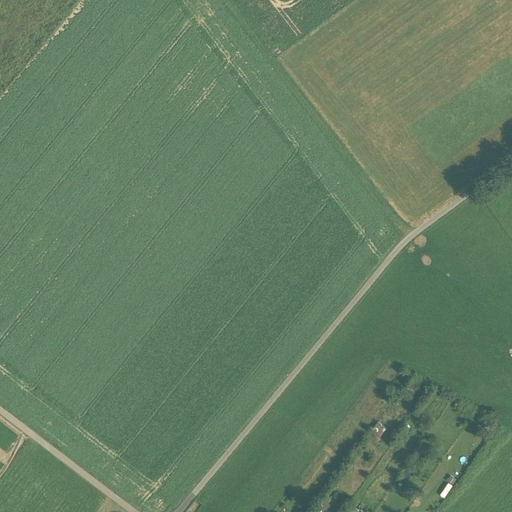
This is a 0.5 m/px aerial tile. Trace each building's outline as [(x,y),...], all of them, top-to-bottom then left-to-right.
[(420,384),(413,379),(404,392),(412,397),(420,384)] [(387,406),(380,415),(391,423),(398,414),(387,406)] [(378,424),(372,432),(380,438),(386,429),(378,424)] [(415,495),(410,502),(416,506),(421,499),(415,495)] [(324,511),(329,506),(321,500),(312,511),(324,511)]
